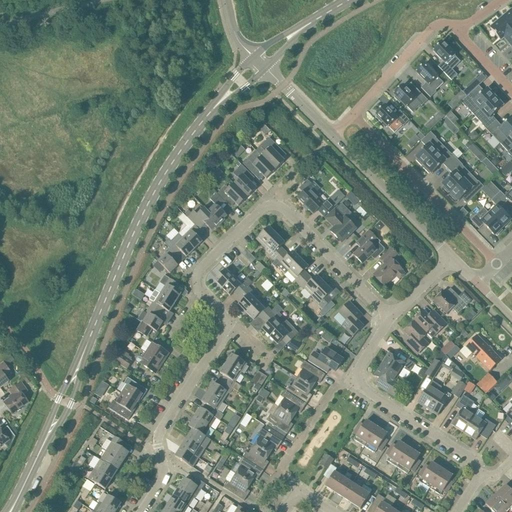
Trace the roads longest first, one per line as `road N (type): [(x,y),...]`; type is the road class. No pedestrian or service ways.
road 1 (tertiary): [(9,511),(161,179),(192,134),(260,66)]
road 2 (residential): [(141,511),(164,475),(154,440),(229,326)]
road 3 (residential): [(497,263),(355,116)]
road 4 (residential): [(451,258),(334,140)]
road 5 (residential): [(274,204),(389,320)]
road 6 (residential): [(476,474),(473,463),(352,379)]
road 7 (residential): [(300,491),(282,477),(283,468),(328,394),(352,379)]
road 8 (residential): [(355,116),(436,29),(459,29)]
road 9 (residential): [(196,288),(199,269),(274,204)]
